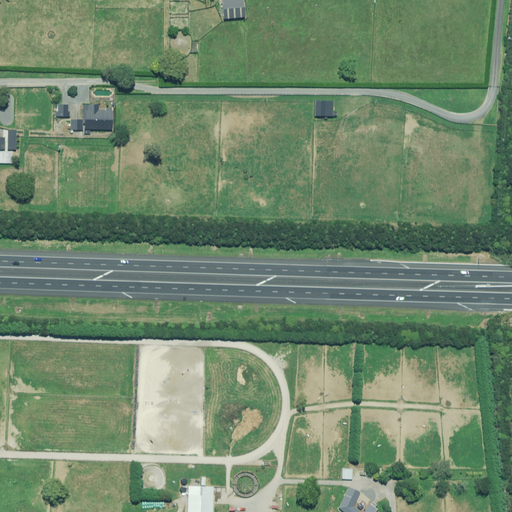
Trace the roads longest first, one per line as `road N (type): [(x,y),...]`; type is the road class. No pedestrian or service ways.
road 1 (motorway): [(0,260),(511,274)]
road 2 (motorway): [(511,295),(0,282)]
